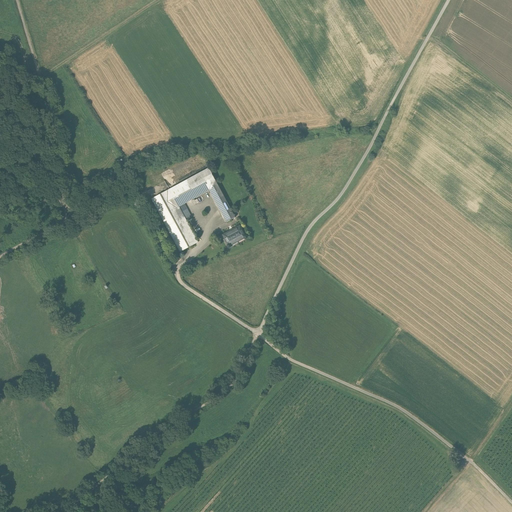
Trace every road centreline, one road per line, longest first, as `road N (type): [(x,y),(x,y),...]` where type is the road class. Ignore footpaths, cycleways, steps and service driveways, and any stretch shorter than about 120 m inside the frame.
road 1 (track): [(257,334),(307,229),(348,182),(448,0)]
road 2 (track): [(65,221),(137,203),(183,285),(257,334)]
road 3 (track): [(257,334),(290,360),(403,410),(469,461)]
road 4 (track): [(93,488),(234,383),(257,334)]
road 5 (track): [(65,221),(48,103),(16,0)]
road 6 (track): [(40,78),(158,0)]
